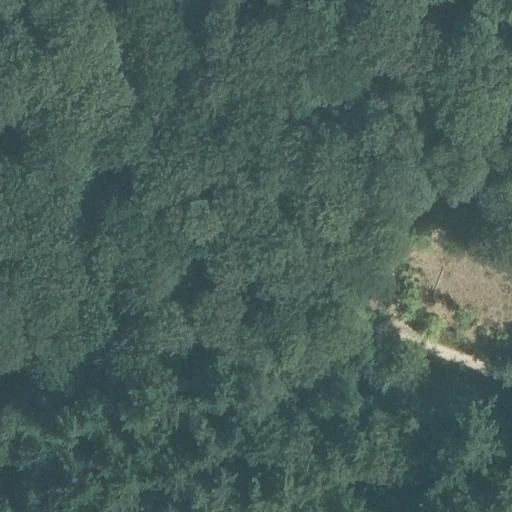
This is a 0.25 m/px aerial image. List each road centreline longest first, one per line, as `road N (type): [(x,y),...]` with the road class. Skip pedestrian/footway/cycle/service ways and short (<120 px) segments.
road 1 (track): [(0,366),(191,319),(286,319),(371,329),(511,377)]
road 2 (track): [(336,0),(361,174),(371,329)]
